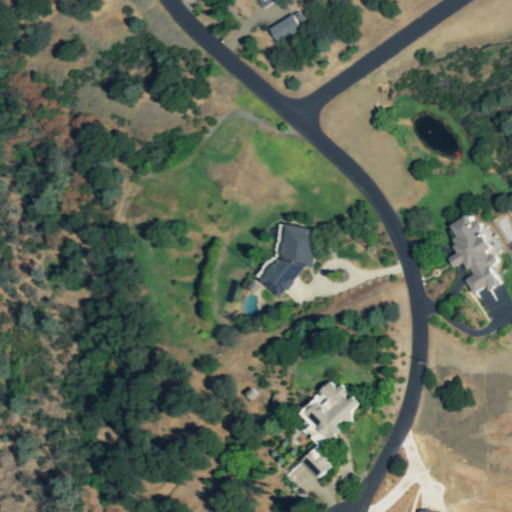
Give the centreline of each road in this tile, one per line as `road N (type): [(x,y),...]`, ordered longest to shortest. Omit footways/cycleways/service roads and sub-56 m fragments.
road 1 (residential): [(345,511),(395,433),(417,282),(365,183),(187,25),(171,0)]
road 2 (residential): [(455,0),(291,121)]
